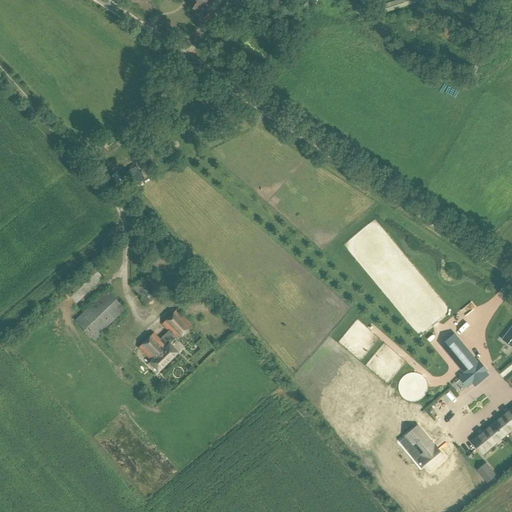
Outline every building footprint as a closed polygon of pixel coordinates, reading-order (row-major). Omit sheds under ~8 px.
[(187,0),(186,3),(198,12),(206,0),(187,0)] [(397,0),(384,4),(386,12),(426,0),(397,0)] [(62,288),(76,302),(103,277),(91,265),(71,285),(68,282),(62,288)] [(132,288),(146,305),(163,292),(168,299),(179,290),(173,283),(165,289),(162,286),(167,282),(159,273),(155,277),(151,273),(132,288)] [(75,320),(93,339),(125,309),(106,290),(75,320)] [(150,362),(158,371),(177,353),(169,344),(175,338),(177,340),(192,325),(176,310),(162,324),(169,331),(162,337),(160,339),(153,333),(138,348),(151,361),(150,362)] [(481,363),(478,364),(459,341),(447,352),(466,375),(460,379),(467,388),(473,383),(474,384),(486,374),(485,373),(488,371),(481,363)] [(508,432),(511,428),(511,408),(494,423),(504,435),(508,432)] [(432,465),(447,453),(440,445),(439,445),(420,422),(407,433),(415,442),(417,441),(426,452),(423,454),(432,465)] [(500,438),(504,435),(494,423),(473,441),(483,453),(500,438)] [(496,475),(487,464),(479,470),(488,482),(496,475)]
